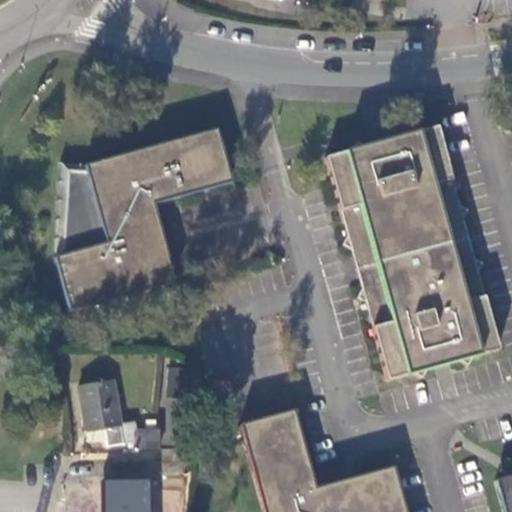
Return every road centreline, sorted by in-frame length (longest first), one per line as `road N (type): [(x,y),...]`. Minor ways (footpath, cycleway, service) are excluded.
road 1 (residential): [(251,60),(373,67),(511,54)]
road 2 (residential): [(30,25),(54,22),(251,60)]
road 3 (residential): [(251,60),(164,31),(120,0)]
